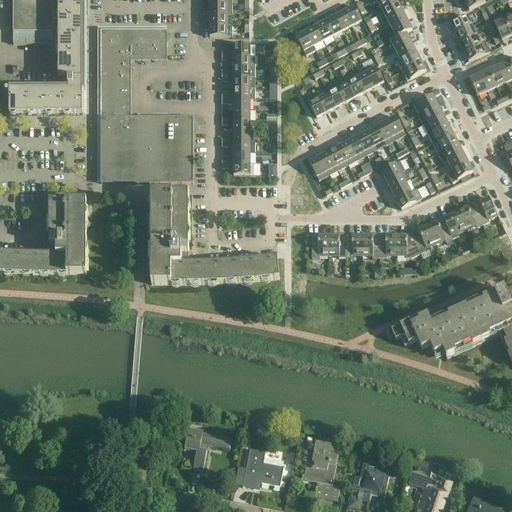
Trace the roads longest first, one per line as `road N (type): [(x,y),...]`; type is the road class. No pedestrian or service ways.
road 1 (residential): [(374,192),(322,218),(398,219),(490,177)]
road 2 (residential): [(211,204),(212,84),(191,47),(191,0)]
road 3 (residential): [(306,150),(445,80)]
road 4 (residential): [(136,511),(144,500),(168,495),(248,511)]
